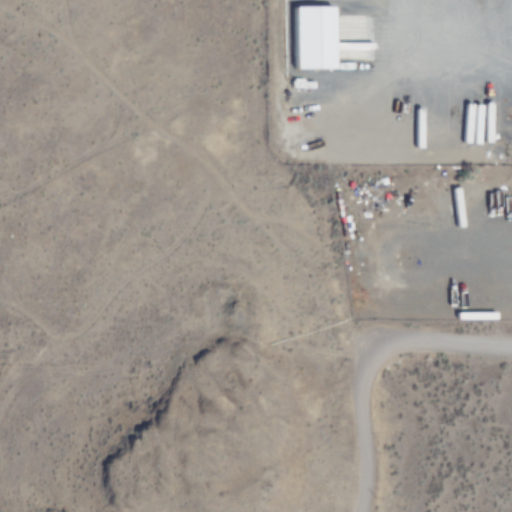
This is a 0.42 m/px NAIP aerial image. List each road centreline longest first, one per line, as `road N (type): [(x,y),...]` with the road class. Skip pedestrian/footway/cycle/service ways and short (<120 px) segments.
road 1 (residential): [(362,511),(368,346)]
road 2 (residential): [(368,346),(511,346)]
